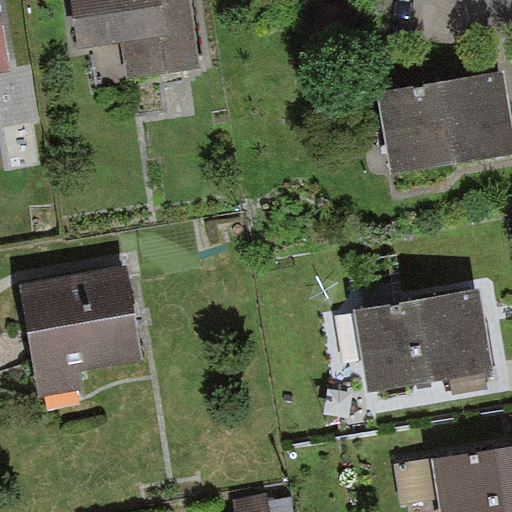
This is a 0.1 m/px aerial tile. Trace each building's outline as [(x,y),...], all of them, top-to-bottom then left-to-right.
[(9,0),(0,0),(0,91),(27,86),(9,0)] [(78,0),(88,104),(182,96),(173,0),(78,0)] [(374,89),(388,177),(511,158),(511,110),(505,69),(374,89)] [(16,293),(35,402),(71,395),(66,369),(127,358),(112,276),(16,293)] [(470,300),(353,318),(364,393),(481,376),(470,300)] [(511,511),(511,449),(392,468),(397,502),(437,496),(439,511),(511,511)] [(269,511),(267,495),(234,501),(236,511),(269,511)]
